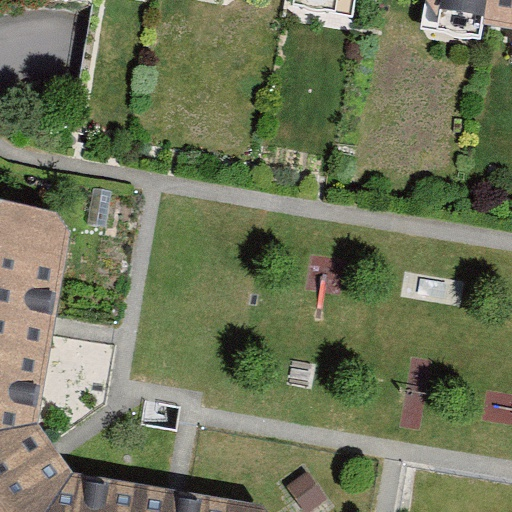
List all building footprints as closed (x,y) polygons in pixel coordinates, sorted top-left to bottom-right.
[(236,0),(347,17),(349,0),(236,0)] [(511,0),(417,0),(413,26),(511,41),(511,0)] [(0,443),(23,437),(59,241),(0,230),(0,443)] [(0,511),(51,511),(65,495),(23,437),(0,443),(0,511)] [(51,511),(171,511),(65,495),(51,511)]
